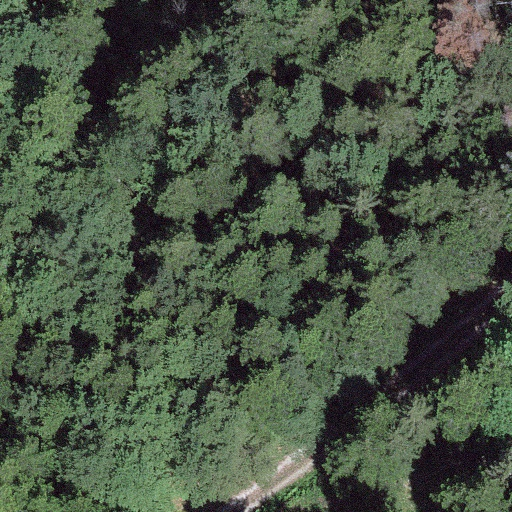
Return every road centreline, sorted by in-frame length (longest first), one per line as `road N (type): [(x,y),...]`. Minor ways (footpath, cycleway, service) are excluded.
road 1 (track): [(511,289),(239,511)]
road 2 (track): [(291,511),(511,435)]
